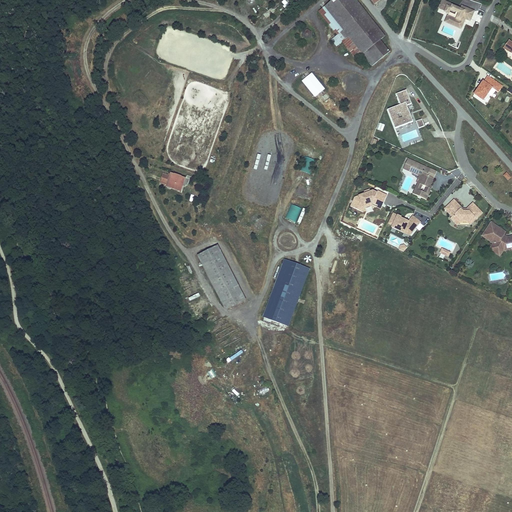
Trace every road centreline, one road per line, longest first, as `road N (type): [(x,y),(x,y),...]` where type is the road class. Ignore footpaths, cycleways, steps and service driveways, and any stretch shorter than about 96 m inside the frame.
road 1 (track): [(316,251),(332,511)]
road 2 (residential): [(497,0),(464,66),(449,69),(416,48),(405,50)]
road 3 (residential): [(461,110),(464,167),(511,210)]
